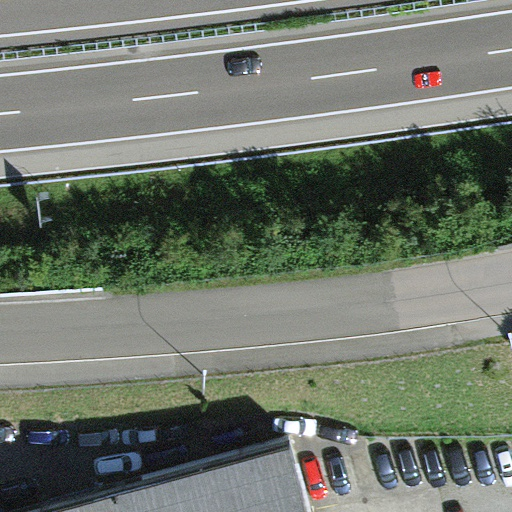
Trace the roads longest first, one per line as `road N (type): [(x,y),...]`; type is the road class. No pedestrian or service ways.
road 1 (residential): [(0,339),(348,316),(511,283)]
road 2 (motorway): [(0,113),(511,49)]
